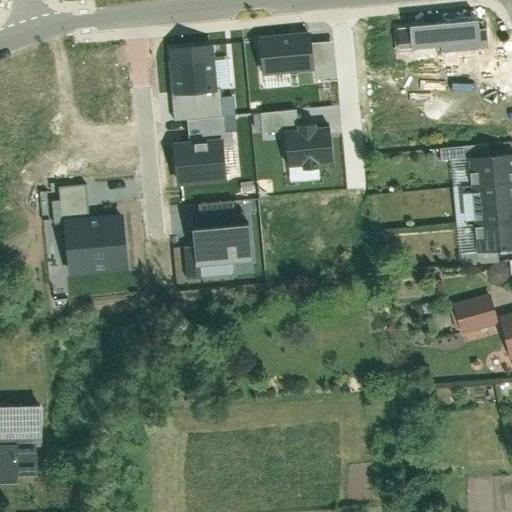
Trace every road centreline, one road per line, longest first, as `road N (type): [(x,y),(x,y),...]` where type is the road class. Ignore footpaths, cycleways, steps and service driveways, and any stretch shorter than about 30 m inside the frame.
road 1 (residential): [(134,16),(155,232)]
road 2 (residential): [(327,0),(134,16)]
road 3 (residential): [(338,0),(359,176)]
road 4 (residential): [(134,16),(80,21),(0,46)]
